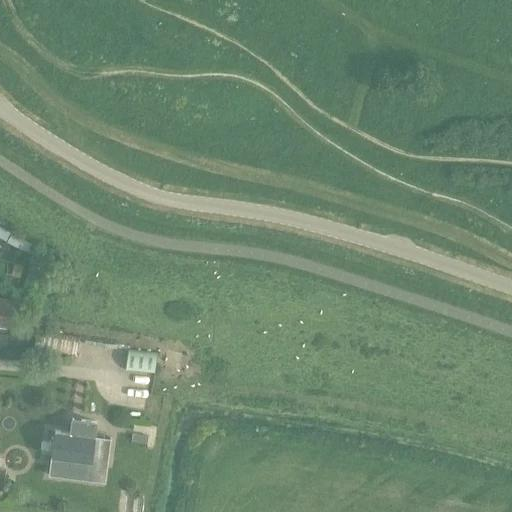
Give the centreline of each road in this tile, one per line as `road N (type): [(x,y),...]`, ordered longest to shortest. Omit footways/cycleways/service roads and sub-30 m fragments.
road 1 (track): [(511,203),(437,196),(384,176),(300,123),(252,80),(81,66),(41,41),(11,0)]
road 2 (unknown): [(0,49),(146,143),(261,155),(511,243)]
road 3 (residential): [(0,113),(112,180),(171,201),(289,217),(511,288)]
road 4 (residential): [(140,380),(0,365)]
